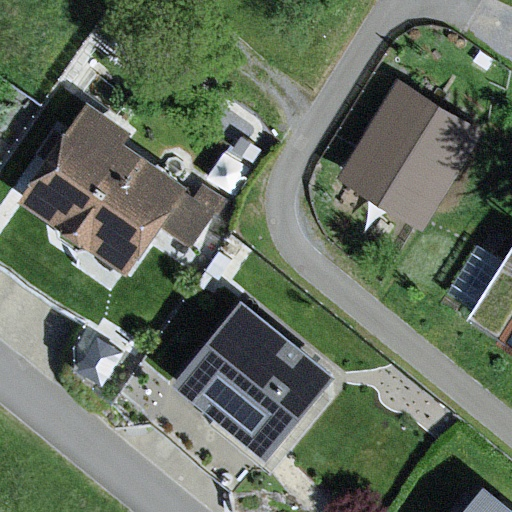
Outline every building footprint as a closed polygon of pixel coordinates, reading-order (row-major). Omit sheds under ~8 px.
[(482,135),(396,83),(334,184),(420,236),(482,135)] [(129,139),(84,109),(15,209),(124,283),(185,194),(121,151),(129,139)] [(166,236),(189,252),(212,218),(215,220),(226,205),(202,189),(193,202),(190,200),(166,236)] [(511,243),(459,331),(511,362),(511,243)] [(331,387),(236,310),(168,395),(263,472),(331,387)] [(499,511),(479,495),(465,511),(499,511)]
